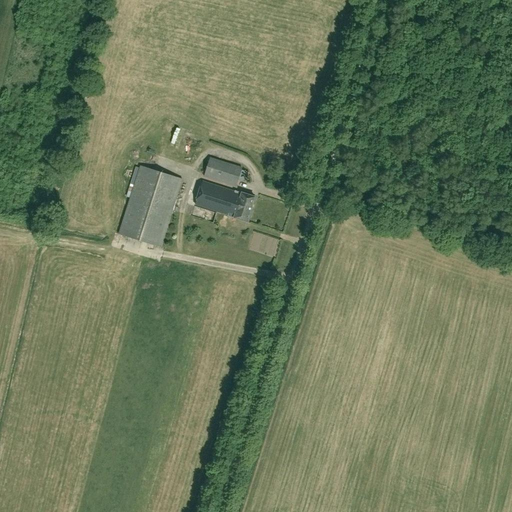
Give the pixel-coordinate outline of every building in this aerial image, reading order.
[(172,134),(188,136),(189,126),(177,125),(177,122),(169,122),(169,126),(173,127),(172,134)] [(194,130),(191,139),(203,143),(206,134),(194,130)] [(242,168),(210,157),(204,176),(236,186),(242,168)] [(119,234),(139,240),(160,247),(182,179),(140,166),(119,234)] [(235,191),(202,182),(195,204),(225,213),(225,215),(247,221),(255,196),(235,190),(235,191)]
